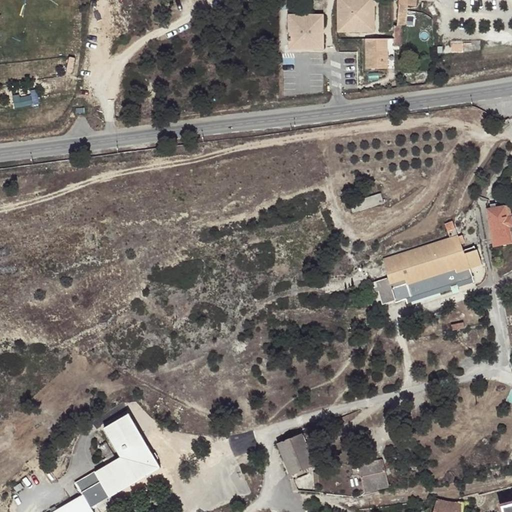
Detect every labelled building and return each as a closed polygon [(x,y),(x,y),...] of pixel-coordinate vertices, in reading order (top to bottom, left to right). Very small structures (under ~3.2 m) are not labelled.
[(373,0),(337,0),(338,34),(373,34),(373,0)] [(418,0),(399,0),(399,29),(407,30),(408,5),(418,6),(418,0)] [(324,14),(289,14),(289,49),(323,50),(324,14)] [(487,38),(475,38),(476,49),(488,49),(487,38)] [(388,40),(367,40),(367,72),(388,71),(388,40)] [(511,203),(487,208),(492,244),(511,241),(511,203)] [(378,291),(382,304),(404,297),(406,303),(474,282),(469,268),(481,264),(476,249),(474,250),(473,247),(462,251),(460,244),(457,237),(452,221),(444,224),(449,238),(382,259),(388,277),(375,281),(377,286),(372,287),(373,292),(378,291)] [(84,372),(81,365),(70,372),(73,378),(84,372)] [(107,429),(130,411),(128,409),(104,423),(107,429)] [(75,479),(81,491),(89,504),(107,494),(159,463),(130,411),(107,429),(120,453),(75,479)] [(315,442),(311,432),(280,443),(291,474),(323,462),(329,460),(320,440),(315,442)] [(111,451),(104,440),(96,444),(103,456),(111,451)] [(391,484),(385,458),(358,465),(358,463),(353,464),(354,469),(359,468),(365,491),(391,484)] [(499,490),(501,497),(511,495),(509,487),(499,490)] [(87,511),(92,509),(89,504),(81,491),(59,504),(62,511),(87,511)] [(440,499),(436,511),(464,511),(465,502),(451,501),(440,499)] [(511,511),(511,499),(501,502),(503,511),(511,511)]
